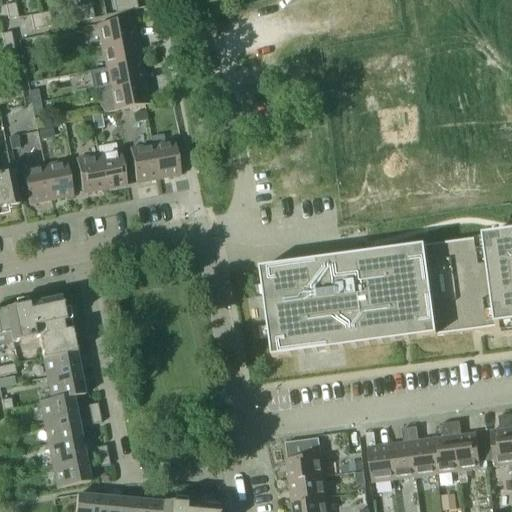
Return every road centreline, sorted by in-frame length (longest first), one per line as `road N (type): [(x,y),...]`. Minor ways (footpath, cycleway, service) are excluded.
road 1 (residential): [(78,253),(125,470),(231,476)]
road 2 (residential): [(239,430),(201,235),(78,253)]
road 3 (residential): [(239,430),(511,392)]
